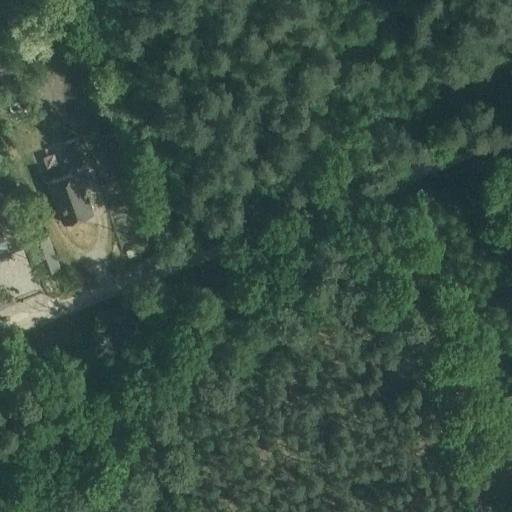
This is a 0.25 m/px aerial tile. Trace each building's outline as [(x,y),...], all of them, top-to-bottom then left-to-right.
[(60,45),(73,40),(69,31),(56,36),(60,45)] [(35,55),(45,50),(41,42),(31,47),(35,55)] [(17,101),(9,104),(12,112),(20,109),(17,101)] [(72,172),(48,181),(63,222),(93,211),(76,164),(86,160),(78,136),(62,142),(71,166),(70,166),(72,172)] [(0,255),(8,252),(1,234),(16,228),(2,194),(0,194),(0,255)] [(32,242),(43,273),(60,266),(48,236),(32,242)]
